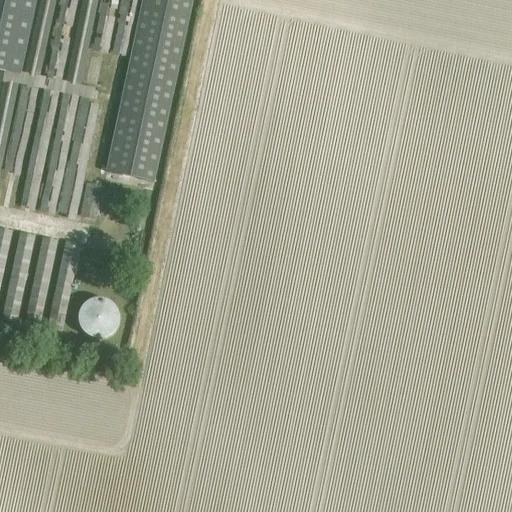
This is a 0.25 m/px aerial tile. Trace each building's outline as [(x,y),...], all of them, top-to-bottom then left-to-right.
[(0,0),(0,70),(22,75),(37,0),(0,0)] [(119,105),(120,93),(138,0),(123,0),(105,90),(101,90),(119,0),(101,0),(85,86),(82,85),(98,0),(82,0),(66,82),(62,81),(78,0),(61,0),(46,77),(41,77),(56,0),(40,0),(25,77),(6,73),(5,80),(3,80),(0,96),(0,178),(19,84),(22,86),(0,190),(0,202),(14,206),(38,88),(44,89),(20,207),(35,211),(59,93),(62,94),(39,212),(55,215),(78,98),(81,99),(57,217),(76,221),(99,101),(102,102),(79,222),(97,225),(119,105)] [(193,0),(144,0),(108,173),(155,183),(193,0)] [(0,294),(12,231),(0,228),(0,294)] [(1,320),(18,324),(35,237),(18,234),(1,320)] [(23,326),(40,329),(58,242),(42,239),(23,326)] [(47,330),(64,333),(81,245),(64,243),(47,330)] [(81,312),(79,320),(81,328),(85,334),(92,339),(100,340),(107,339),(114,334),(118,328),(120,320),(118,312),(114,306),(107,301),(100,300),(92,301),(85,306),(81,312)]
